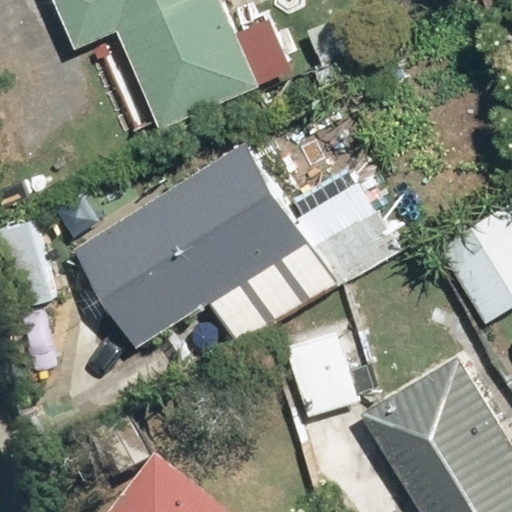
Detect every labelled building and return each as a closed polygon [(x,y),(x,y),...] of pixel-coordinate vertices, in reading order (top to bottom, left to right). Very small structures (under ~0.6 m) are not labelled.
[(66,0),(87,47),(105,40),(143,130),(168,119),(172,128),(273,86),(235,0),(66,0)] [(347,17),(317,29),(330,61),(360,49),(347,17)] [(261,138),(86,246),(148,347),(221,302),(248,346),(412,245),(380,193),(319,231),(261,138)] [(511,206),(447,244),(493,323),(511,312),(511,206)] [(383,395),(358,317),(279,342),(305,420),(383,395)] [(511,511),(511,427),(469,355),(372,412),(431,511),(511,511)] [(236,511),(167,456),(122,511),(236,511)]
